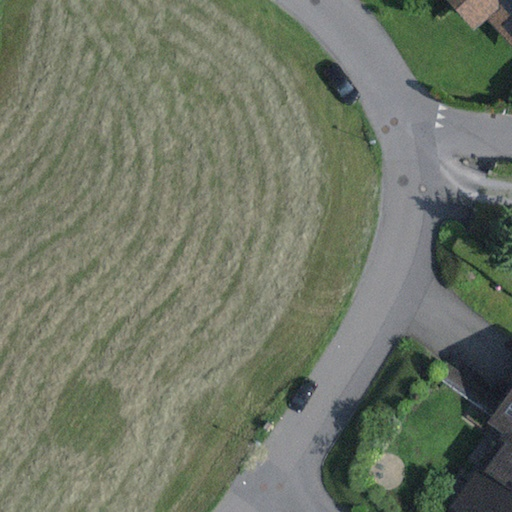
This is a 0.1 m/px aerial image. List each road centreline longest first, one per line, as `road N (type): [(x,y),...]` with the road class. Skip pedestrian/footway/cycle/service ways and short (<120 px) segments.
road 1 (residential): [(255,511),(417,257),(418,119)]
road 2 (residential): [(418,119),(353,20),(327,0)]
